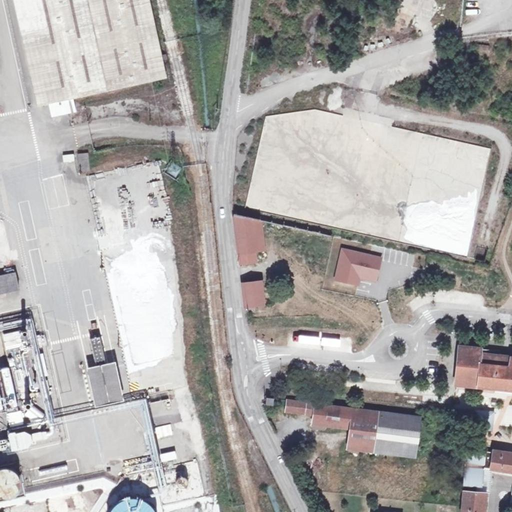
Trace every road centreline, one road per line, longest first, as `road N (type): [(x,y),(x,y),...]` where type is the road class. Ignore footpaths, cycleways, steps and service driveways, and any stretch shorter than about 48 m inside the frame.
road 1 (unknown): [(89,455),(22,148),(0,0)]
road 2 (tertiary): [(243,0),(222,158),(243,361)]
road 3 (unclassified): [(243,361),(381,361),(429,316),(511,317)]
road 4 (tertiary): [(243,361),(246,396),(301,511)]
